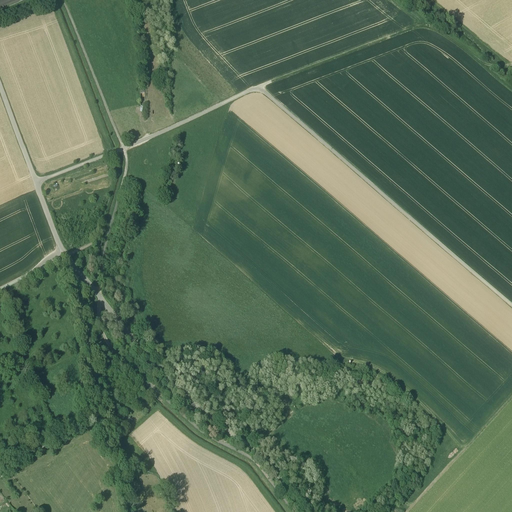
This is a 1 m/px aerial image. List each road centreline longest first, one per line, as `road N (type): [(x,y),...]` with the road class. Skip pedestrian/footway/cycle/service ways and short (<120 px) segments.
road 1 (residential): [(0,82),(75,270),(303,511)]
road 2 (track): [(125,150),(261,91),(511,306)]
road 3 (track): [(261,91),(427,29),(485,64),(511,68)]
road 4 (track): [(129,511),(89,349)]
road 5 (track): [(511,401),(412,511)]
road 6 (track): [(202,410),(220,406),(249,429),(270,429),(288,402),(261,384)]
